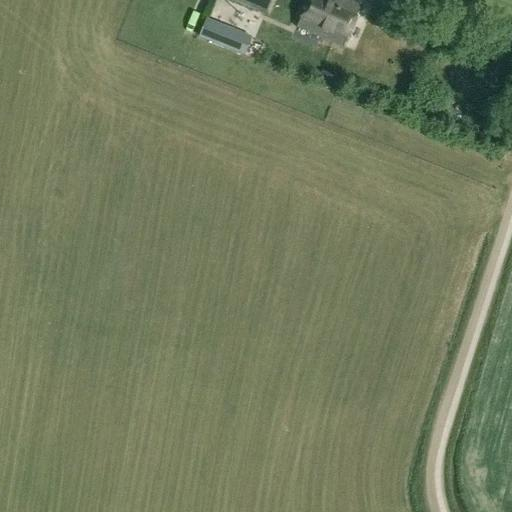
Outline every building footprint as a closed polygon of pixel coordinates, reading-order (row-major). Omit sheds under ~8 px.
[(227,0),(266,15),(272,0),(227,0)] [(343,50),(360,9),(340,0),(308,0),(296,30),(343,50)] [(206,19),(198,38),(225,48),(232,29),(206,19)] [(321,73),(315,86),(334,94),(340,80),(321,73)] [(428,126),(431,116),(421,113),(418,123),(428,126)]
